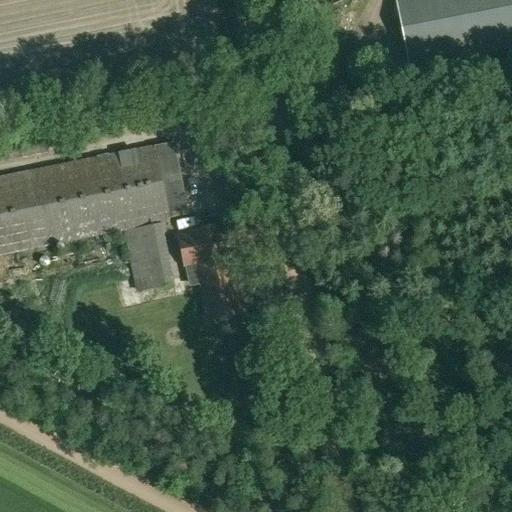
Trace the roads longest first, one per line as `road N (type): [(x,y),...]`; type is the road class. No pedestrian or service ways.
road 1 (track): [(353,511),(251,0)]
road 2 (track): [(196,511),(0,404)]
